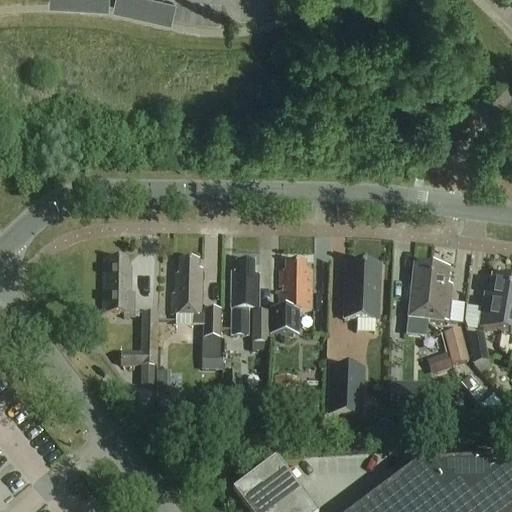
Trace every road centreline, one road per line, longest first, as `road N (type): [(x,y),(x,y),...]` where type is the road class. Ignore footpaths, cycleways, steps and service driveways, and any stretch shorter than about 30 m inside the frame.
road 1 (tertiary): [(0,252),(54,208),(95,194),(320,195),(511,215)]
road 2 (residential): [(164,511),(0,294)]
